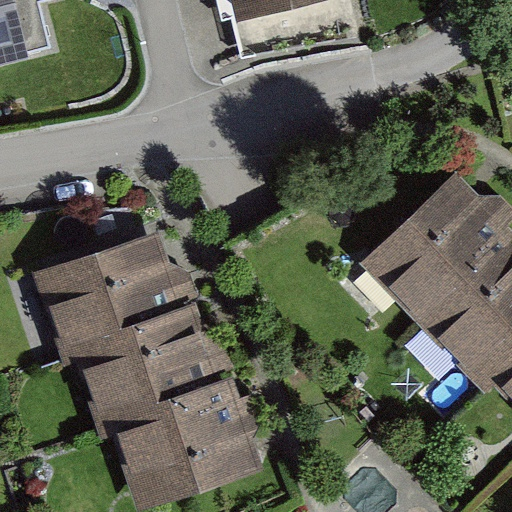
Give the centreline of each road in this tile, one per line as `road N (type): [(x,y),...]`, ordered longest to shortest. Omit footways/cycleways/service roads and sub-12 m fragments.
road 1 (residential): [(180,134),(422,63),(492,0)]
road 2 (residential): [(0,162),(180,134)]
road 3 (residential): [(180,134),(155,0)]
